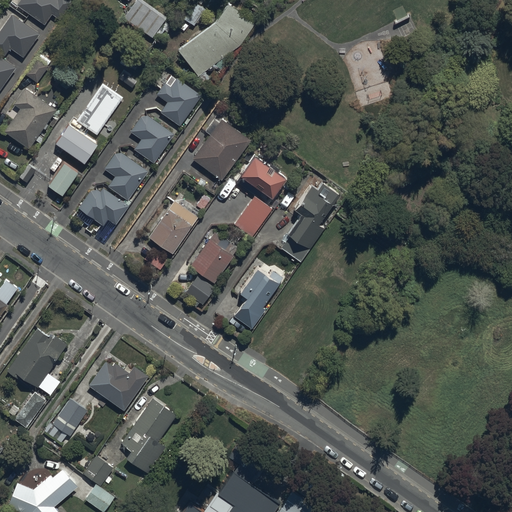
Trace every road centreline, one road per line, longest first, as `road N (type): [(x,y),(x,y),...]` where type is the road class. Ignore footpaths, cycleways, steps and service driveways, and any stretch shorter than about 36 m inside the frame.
road 1 (residential): [(280,407),(433,511)]
road 2 (residential): [(0,217),(150,325)]
road 3 (residential): [(280,407),(193,365),(150,325)]
road 4 (residential): [(150,325),(204,349),(280,407)]
